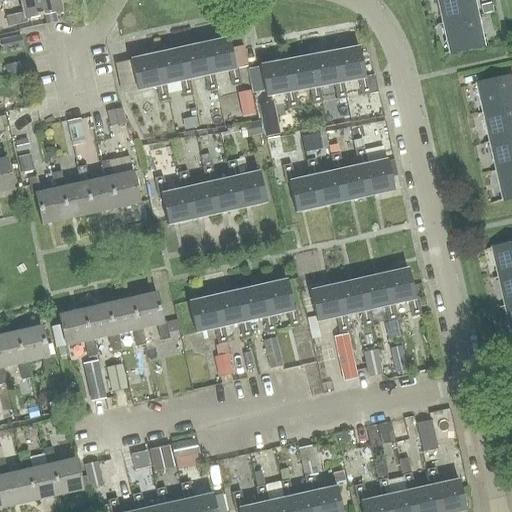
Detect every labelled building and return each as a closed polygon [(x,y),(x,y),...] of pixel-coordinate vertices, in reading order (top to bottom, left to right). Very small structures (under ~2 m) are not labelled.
[(19,0),(23,14),(5,18),(8,28),(26,24),(26,20),(60,12),(57,0),(19,0)] [(472,0),(435,0),(442,25),(477,17),(472,0)] [(477,17),(442,25),(448,54),(483,46),(477,17)] [(227,39),(203,45),(210,75),(213,75),(228,71),(231,88),(240,86),(237,69),(234,69),(227,39)] [(210,75),(203,45),(179,50),(185,81),(189,80),(203,77),(207,93),(216,91),(213,75),(210,75)] [(361,96),(370,95),(377,94),(373,76),(364,78),(358,49),(334,53),(339,84),(343,83),(358,80),(361,96)] [(185,81),(179,50),(154,55),(161,86),(164,86),(180,82),(183,98),(192,96),(189,80),(185,81)] [(346,99),(343,83),(339,84),(334,53),(309,58),(315,88),(319,88),(334,85),(337,101),(346,99)] [(161,86),(154,55),(130,61),(136,92),(156,87),(159,104),(167,102),(164,86),(161,86)] [(322,104),(319,88),(315,88),(309,58),(284,62),(290,93),(294,92),(310,89),(313,105),(322,104)] [(297,108),(294,92),(290,93),(284,62),(260,67),(266,97),(285,94),(288,110),(297,108)] [(511,78),(511,76),(476,84),(483,113),(511,106),(511,78)] [(236,94),(241,117),(255,115),(250,91),(236,94)] [(279,134),(272,102),(258,105),(264,137),(279,134)] [(511,106),(483,113),(490,142),(511,137),(511,106)] [(72,147),(84,144),(79,120),(67,122),(72,147)] [(511,137),(490,142),(496,172),(511,168),(511,137)] [(362,166),(369,197),(394,192),(387,161),(368,165),(364,149),(355,151),(359,167),(362,166)] [(345,203),(369,197),(362,166),(359,167),(343,170),(340,155),(331,157),(334,173),(338,172),(345,203)] [(0,192),(12,190),(5,159),(0,160),(0,192)] [(320,208),(345,203),(338,172),(334,173),(319,176),(316,160),(307,162),(310,178),(313,177),(320,208)] [(107,178),(114,209),(138,204),(132,173),(113,177),(109,161),(100,163),(103,179),(107,178)] [(234,178),(241,210),(265,205),(258,173),(240,177),(236,161),(227,163),(230,179),(234,178)] [(296,213),(320,208),(313,177),(310,178),(295,181),(292,166),(283,168),(287,185),(289,185),(296,213)] [(89,214),(114,209),(107,178),(103,179),(88,183),(85,167),(76,169),(79,185),(83,184),(89,214)] [(216,215),(241,210),(234,178),(230,179),(215,182),(211,167),(202,169),(206,185),(209,184),(216,215)] [(511,168),(496,172),(503,201),(511,198),(511,168)] [(65,220),(89,214),(83,184),(79,185),(64,188),(61,172),(51,174),(55,190),(58,189),(65,220)] [(191,221),(216,215),(209,184),(206,185),(190,188),(187,173),(178,174),(182,190),(185,190),(191,221)] [(41,225),(65,220),(58,189),(55,190),(39,193),(36,177),(27,179),(31,197),(34,196),(41,225)] [(167,226),(191,221),(185,190),(182,190),(166,194),(163,178),(154,180),(158,198),(161,197),(167,226)] [(498,278),(511,274),(511,243),(491,248),(498,278)] [(407,269),(383,275),(390,305),(392,305),(407,301),(411,317),(420,315),(416,298),(414,298),(407,269)] [(511,304),(511,274),(498,278),(504,307),(511,304)] [(390,305),(383,275),(359,280),(365,311),(368,310),(382,307),(386,323),(396,321),(392,305),(390,305)] [(365,311),(359,280),(334,285),(341,316),(344,315),(359,312),(363,328),(372,327),(368,310),(365,311)] [(286,281),(261,287),(268,316),(272,316),(287,312),(290,329),(299,327),(295,309),(292,309),(286,281)] [(341,316),(334,285),(310,291),(316,322),(335,318),(338,334),(348,332),(344,315),(341,316)] [(261,287),(237,292),(244,322),(248,321),(263,318),(266,334),(276,332),(272,316),(268,316),(261,287)] [(237,292),(213,298),(220,328),(223,327),(238,323),(242,340),(252,338),(248,321),(244,322),(237,292)] [(157,294),(132,300),(139,330),(142,329),(157,326),(161,342),(169,340),(166,323),(163,323),(157,294)] [(227,344),(223,327),(220,328),(213,298),(189,303),(195,333),(214,329),(218,346),(227,344)] [(132,300),(107,305),(114,336),(118,335),(133,332),(136,347),(146,345),(142,329),(139,330),(132,300)] [(107,305),(83,311),(89,341),(93,341),(108,337),(112,353),(121,351),(118,335),(114,336),(107,305)] [(89,341),(83,311),(58,316),(65,347),(84,342),(88,359),(97,357),(93,341),(89,341)] [(41,328),(16,333),(23,364),(27,363),(42,360),(46,375),(54,373),(51,356),(47,357),(41,328)] [(297,334),(300,364),(318,361),(315,332),(297,334)] [(16,333),(0,336),(0,369),(3,368),(18,365),(22,381),(30,379),(27,363),(23,364),(16,333)] [(342,382),(356,379),(347,335),(333,337),(342,382)] [(269,370),(282,367),(275,338),(262,342),(269,370)] [(368,378),(381,375),(376,351),(363,353),(368,378)] [(231,375),(226,355),(215,358),(219,378),(231,375)] [(90,402),(105,399),(97,362),(82,365),(90,402)] [(105,368),(110,393),(126,389),(121,365),(105,368)] [(421,453),(437,450),(430,421),(415,425),(421,453)] [(198,455),(195,440),(170,445),(173,460),(198,455)] [(304,478),(317,475),(311,447),(297,450),(304,478)] [(50,465),(57,496),(82,490),(75,459),(55,464),(52,448),(42,450),(45,466),(50,465)] [(129,455),(133,471),(148,467),(145,451),(129,455)] [(32,501),(57,496),(50,465),(45,466),(31,469),(27,454),(19,456),(22,471),(25,471),(32,501)] [(25,471),(22,471),(7,475),(3,459),(0,459),(0,476),(1,476),(8,507),(32,501),(25,471)] [(86,476),(89,490),(102,487),(97,463),(84,466),(86,476)] [(433,486),(438,511),(461,511),(464,511),(457,480),(438,485),(434,469),(425,471),(429,487),(433,486)] [(413,511),(438,511),(433,486),(429,487),(415,490),(411,474),(401,476),(405,492),(409,492),(413,511)] [(311,492),(315,511),(341,511),(336,487),(316,491),(313,476),(304,478),(307,493),(311,492)] [(387,511),(413,511),(409,492),(405,492),(390,496),(386,480),(377,482),(381,498),(384,498),(387,511)] [(289,511),(315,511),(311,492),(307,493),(292,497),(289,481),(280,483),(283,499),(287,498),(289,511)] [(188,500),(190,511),(216,511),(212,495),(193,499),(189,483),(180,485),(184,501),(188,500)] [(362,511),(387,511),(384,498),(381,498),(366,502),(362,485),(353,488),(357,505),(360,504),(362,511)] [(264,511),(289,511),(287,498),(283,499),(268,502),(265,487),(256,489),(260,505),(262,504),(264,511)] [(164,511),(190,511),(188,500),(184,501),(169,505),(165,489),(156,491),(159,507),(163,506),(164,511)] [(238,511),(264,511),(262,504),(260,505),(244,508),(241,492),(231,494),(235,511),(238,511)] [(138,511),(164,511),(163,506),(159,507),(144,510),(141,495),(132,497),(135,511),(136,511),(138,511)] [(138,511),(136,511),(119,511),(117,500),(107,502),(109,511),(138,511)]
